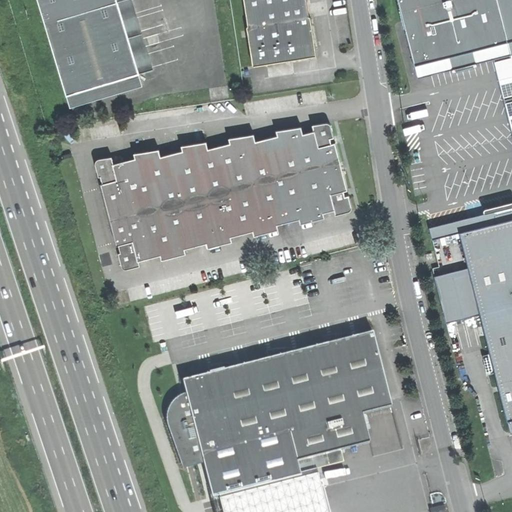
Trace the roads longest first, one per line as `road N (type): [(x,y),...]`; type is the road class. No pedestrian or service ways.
road 1 (tertiary): [(465,511),(401,247),(360,0)]
road 2 (trunk): [(118,511),(0,144)]
road 3 (trunk): [(0,275),(78,511)]
